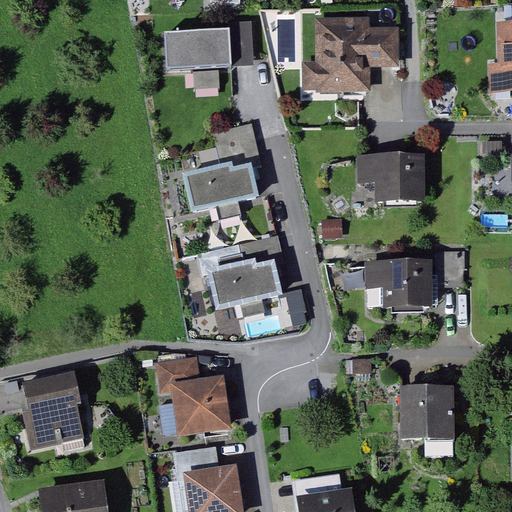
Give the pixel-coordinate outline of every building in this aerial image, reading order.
[(228,33),(166,36),(168,71),(245,66),(254,66),(252,23),(228,24),(228,33)] [(373,24),(322,26),(323,60),(309,60),(310,93),(377,91),(376,62),(403,61),(402,30),(400,30),(373,31),(373,24)] [(511,27),(511,28),(511,64),(498,65),(498,95),(511,94),(511,27)] [(430,159),(369,162),(370,188),(392,187),(393,204),(432,202),(430,159)] [(262,166),(193,179),(200,218),(269,205),(262,166)] [(285,260),(215,274),(223,313),(292,300),(285,260)] [(442,267),(381,270),(383,296),(405,295),(405,312),(444,310),(442,267)] [(228,374),(175,379),(181,438),(234,432),(228,374)] [(76,382),(28,391),(39,451),(87,442),(76,382)] [(451,389),(396,391),(397,444),(452,443),(451,389)] [(246,511),(240,469),(186,477),(191,511),(246,511)] [(110,511),(106,483),(46,491),(48,511),(110,511)] [(356,511),(354,494),(301,503),(302,511),(356,511)]
